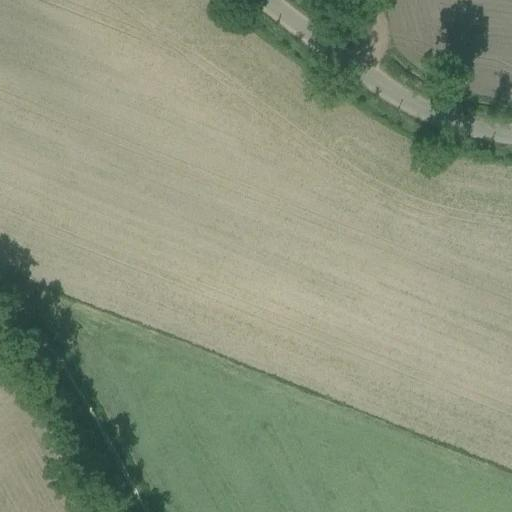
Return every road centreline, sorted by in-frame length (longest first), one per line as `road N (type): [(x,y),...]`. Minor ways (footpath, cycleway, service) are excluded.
road 1 (residential): [(262,0),(425,110),(511,137)]
road 2 (track): [(0,329),(50,357),(137,511)]
